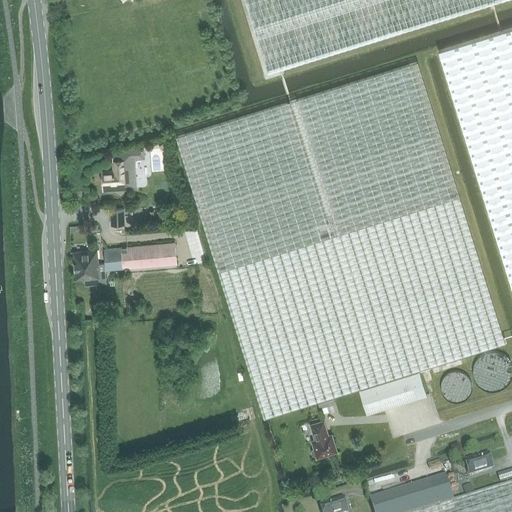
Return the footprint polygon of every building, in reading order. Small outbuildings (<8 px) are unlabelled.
[(245,0),(267,71),(484,4),(487,3),(495,0),(496,0),(245,0)] [(511,27),(436,52),(511,290),(511,27)] [(179,137),(264,418),(359,389),(367,414),(427,396),(420,371),(506,345),(420,63),(179,137)] [(159,146),(159,147),(159,148),(159,149),(160,149),(160,150),(161,150),(161,151),(162,151),(163,151),(164,151),(165,151),(166,150),(167,149),(167,148),(168,147),(167,146),(167,145),(166,144),(165,143),(164,143),(163,143),(162,143),(161,143),(161,144),(160,144),(160,145),(159,145),(159,146)] [(102,172),(104,192),(137,189),(135,160),(145,159),(144,148),(134,149),(113,151),(114,171),(102,172)] [(171,189),(171,190),(172,191),(172,192),(172,193),(173,193),(174,193),(174,194),(175,194),(176,194),(177,194),(177,193),(178,193),(179,193),(179,192),(179,191),(180,190),(180,189),(179,188),(179,187),(178,186),(177,186),(176,185),(175,185),(174,186),(173,186),(172,187),(172,188),(171,189)] [(111,209),(112,226),(127,225),(125,208),(111,209)] [(175,243),(125,248),(127,269),(177,264),(175,243)] [(127,269),(125,248),(104,250),(106,271),(127,269)] [(73,253),(75,267),(94,266),(93,251),(73,253)] [(94,266),(75,267),(76,281),(99,279),(99,272),(95,272),(94,266)] [(139,299),(128,300),(129,309),(140,308),(139,299)] [(511,371),(511,366),(510,363),(508,359),(506,357),(503,354),(500,353),(496,351),(492,351),(489,351),(484,352),(482,353),(478,356),(476,359),(474,362),(472,366),(472,369),(472,373),(473,377),(475,381),(477,384),(480,387),(483,389),(487,390),(491,391),(494,390),(498,389),(501,388),(505,385),(508,383),(510,379),(511,375),(511,371)] [(472,384),(472,380),(471,378),(469,375),(468,373),(466,372),(463,370),(459,369),(458,369),(455,369),(452,370),(449,371),(447,373),(445,375),(444,378),(443,380),(442,384),(442,386),(443,389),(445,392),(446,394),(449,396),(451,397),(456,399),(459,398),(462,398),(465,396),(467,394),(469,392),(471,389),(472,387),(472,384)] [(334,401),(318,405),(320,410),(335,405),(334,401)] [(316,458),(317,458),(317,460),(337,454),(332,436),(328,437),(324,422),(310,427),(315,442),(312,443),(314,451),(312,452),(312,454),(313,456),(314,458),(316,458)] [(466,460),(470,475),(494,468),(489,453),(466,460)] [(511,470),(499,475),(501,482),(511,478),(511,470)] [(371,500),(374,511),(416,511),(454,500),(447,476),(371,500)] [(454,500),(416,511),(511,511),(511,482),(475,494),(466,497),(454,500)] [(472,486),(464,488),(466,497),(475,494),(472,486)] [(320,505),(322,511),(348,511),(345,498),(320,505)]
